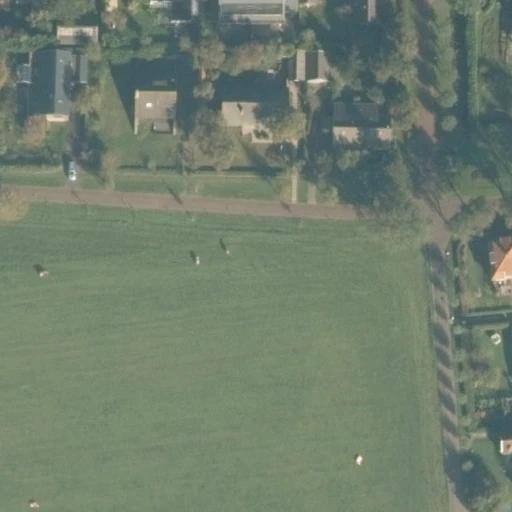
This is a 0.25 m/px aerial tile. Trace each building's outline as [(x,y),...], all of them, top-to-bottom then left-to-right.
[(149,0),(149,6),(170,6),(170,25),(190,25),(190,0),(149,0)] [(220,0),(220,2),(220,26),(281,26),(281,14),(296,14),(295,0),(220,0)] [(315,0),(298,0),(298,8),(316,8),(315,0)] [(357,0),(358,26),(383,26),(383,12),(376,12),(375,0),(357,0)] [(96,22),(58,22),(58,44),(96,44),(96,22)] [(307,85),(327,84),(327,56),(307,56),(307,85)] [(289,85),(303,85),(303,57),(288,57),(289,85)] [(29,113),(29,127),(30,127),(30,119),(67,120),(68,86),(87,86),(87,60),(31,59),(30,70),(16,69),(15,87),(30,87),(30,99),(30,110),(29,110),(29,113)] [(135,64),(134,136),(136,136),(136,119),(173,119),(173,136),(175,136),(176,64),(173,64),(173,81),(149,81),(149,70),(137,70),(137,64),(135,64)] [(223,93),(223,128),(286,129),(287,95),(223,93)] [(335,119),(334,119),(333,150),(388,151),(389,121),(374,120),(374,110),(335,109),(335,119)] [(511,244),(505,245),(500,241),(493,241),(489,247),(488,247),(492,286),(511,283),(511,244)] [(483,384),(482,372),(469,373),(470,385),(483,384)] [(511,439),(500,441),(500,444),(498,444),(499,454),(501,454),(502,457),(511,455),(511,439)]
